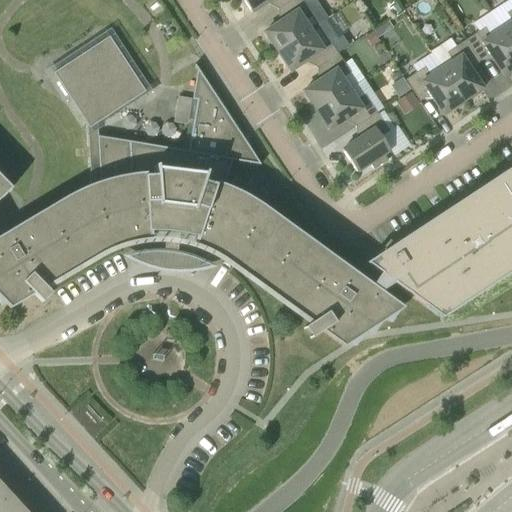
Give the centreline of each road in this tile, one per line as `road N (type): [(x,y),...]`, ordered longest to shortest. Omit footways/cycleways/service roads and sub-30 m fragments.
road 1 (residential): [(184,0),(321,210),(340,223),(366,220),(511,124)]
road 2 (secondary): [(121,511),(0,387)]
road 3 (secondary): [(0,421),(87,511)]
